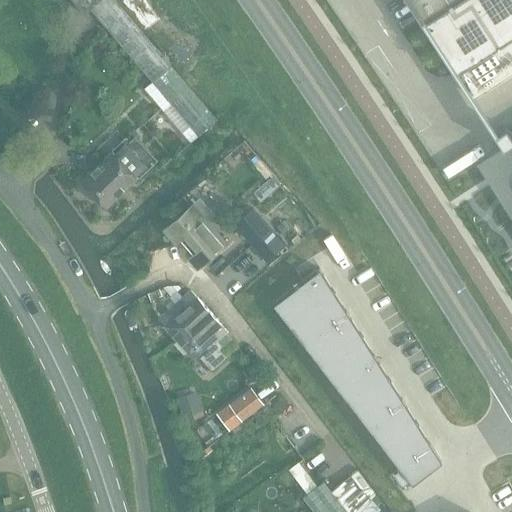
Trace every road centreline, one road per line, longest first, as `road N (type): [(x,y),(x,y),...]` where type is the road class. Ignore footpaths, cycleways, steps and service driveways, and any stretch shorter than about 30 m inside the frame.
road 1 (tertiary): [(244,0),(479,356),(504,380)]
road 2 (tertiary): [(504,380),(493,347),(266,0)]
road 3 (unclassified): [(0,181),(49,240),(90,314),(133,433),(141,511)]
road 4 (tertiary): [(106,511),(52,368),(0,277)]
road 5 (unclassified): [(456,459),(328,257)]
road 6 (unclassified): [(0,394),(45,511)]
